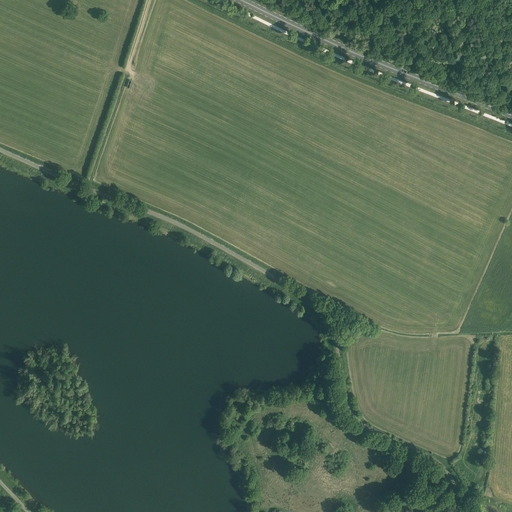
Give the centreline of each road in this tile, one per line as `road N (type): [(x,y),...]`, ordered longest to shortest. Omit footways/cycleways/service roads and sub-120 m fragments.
road 1 (unclassified): [(459,511),(448,471),(353,415),(331,318),(311,295),(191,229),(0,149)]
road 2 (primary): [(511,115),(240,0)]
road 3 (track): [(85,187),(147,0)]
